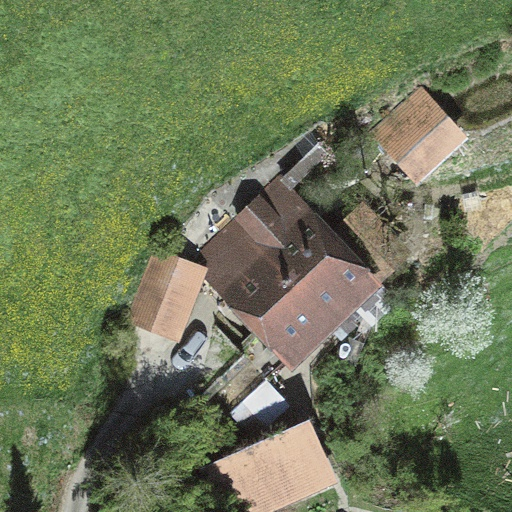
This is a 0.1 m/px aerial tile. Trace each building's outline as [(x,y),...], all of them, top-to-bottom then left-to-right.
[(390,148),(416,180),(463,141),(437,110),(390,148)] [(332,239),(299,204),(303,200),(282,178),(200,256),(234,292),(220,305),(258,346),(245,357),(267,381),(269,383),(374,284),(403,250),(369,214),(332,239)] [(199,271),(156,255),(132,315),(175,332),(199,271)] [(245,357),(205,393),(228,418),(267,381),(245,357)] [(261,511),(259,507),(324,479),(304,432),(208,474),(224,511),(261,511)]
